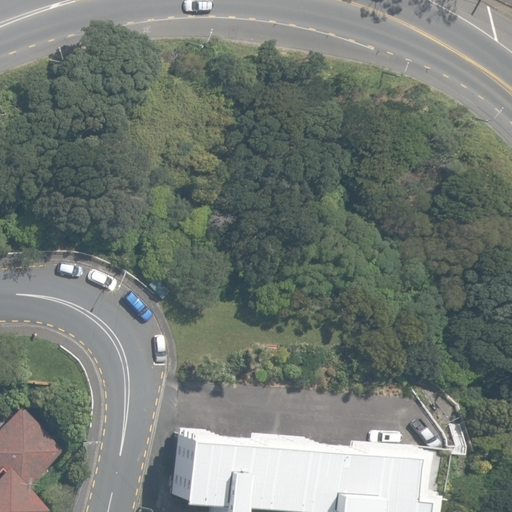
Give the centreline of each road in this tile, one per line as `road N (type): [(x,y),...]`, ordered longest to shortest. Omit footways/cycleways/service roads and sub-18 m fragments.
road 1 (tertiary): [(0,292),(62,300),(99,315),(116,338),(129,385),(109,511)]
road 2 (secondary): [(511,86),(389,18),(333,0)]
